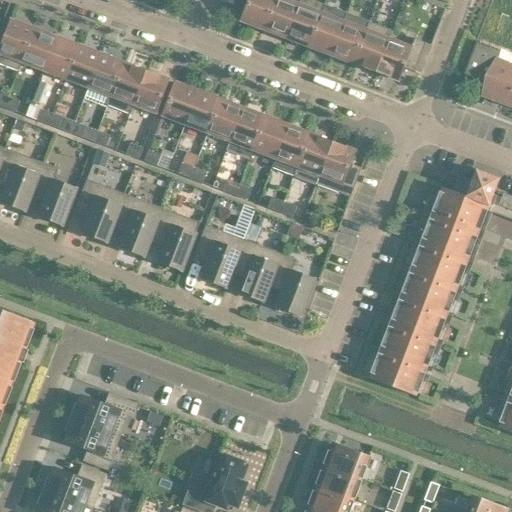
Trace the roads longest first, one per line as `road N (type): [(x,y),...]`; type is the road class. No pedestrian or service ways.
road 1 (residential): [(4,511),(71,332),(304,417)]
road 2 (residential): [(327,360),(0,232)]
road 3 (residential): [(415,123),(327,360)]
road 4 (residential): [(415,123),(193,37)]
road 5 (residential): [(415,123),(461,0)]
